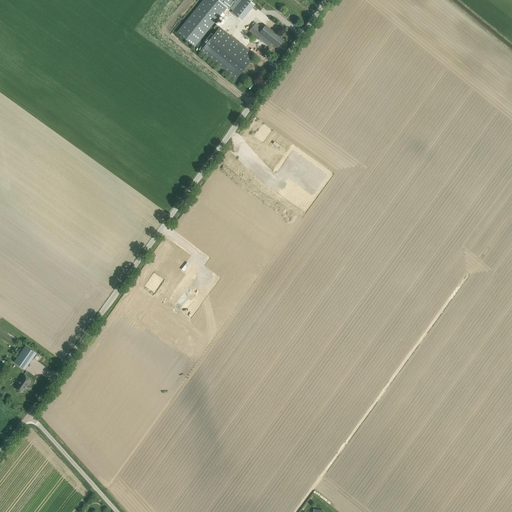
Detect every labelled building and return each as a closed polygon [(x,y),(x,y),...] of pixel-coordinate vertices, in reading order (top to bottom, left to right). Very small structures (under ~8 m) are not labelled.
[(232,0),(202,0),(177,32),(195,46),(221,15),(223,17),(226,14),(223,12),(232,0)] [(255,5),(248,0),(241,0),(231,12),(242,21),(255,5)] [(262,28),(256,22),(249,30),(265,43),(268,40),(278,48),(284,40),(265,24),(262,28)] [(220,27),(217,24),(214,27),(217,30),(213,35),(211,33),(205,41),(207,43),(200,50),(235,79),(255,55),(220,26),(220,27)] [(260,132),(256,137),(263,142),(267,136),(267,137),(272,130),(263,124),(259,130),(260,132)] [(292,145),(273,171),(314,200),(333,174),(292,145)] [(201,274),(206,277),(210,272),(205,269),(201,274)] [(147,286),(153,291),(157,285),(159,286),(163,280),(155,274),(150,280),(150,281),(147,286)] [(235,310),(194,280),(175,307),(216,336),(235,310)] [(25,369),(37,353),(26,345),(14,362),(25,369)] [(24,375),(15,388),(22,392),(31,380),(24,375)]
